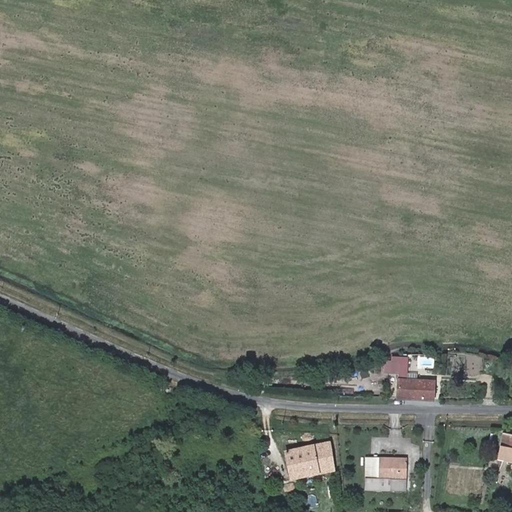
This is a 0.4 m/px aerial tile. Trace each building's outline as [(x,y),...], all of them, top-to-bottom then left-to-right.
[(399,370),(407,370),(408,356),(392,355),(391,370),(399,370)] [(399,370),(398,378),(407,378),(407,370),(399,370)] [(397,398),(434,399),(434,380),(407,378),(398,378),(397,398)] [(511,432),(503,431),(498,458),(511,460),(511,432)] [(335,469),(329,441),(286,450),(292,478),(335,469)] [(390,477),(390,489),(406,489),(406,457),(365,457),(365,476),(390,477)] [(365,488),(390,489),(390,477),(365,476),(365,488)]
